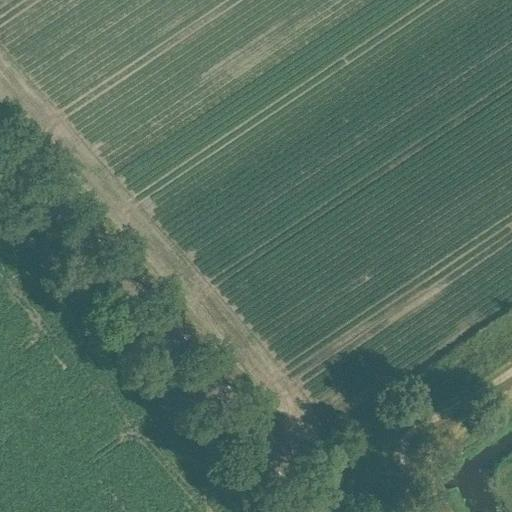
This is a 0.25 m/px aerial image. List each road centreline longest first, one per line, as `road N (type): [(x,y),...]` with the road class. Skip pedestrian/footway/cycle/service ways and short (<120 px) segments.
road 1 (unclassified): [(323,511),(0,137)]
road 2 (track): [(511,405),(441,450),(432,483),(455,511)]
